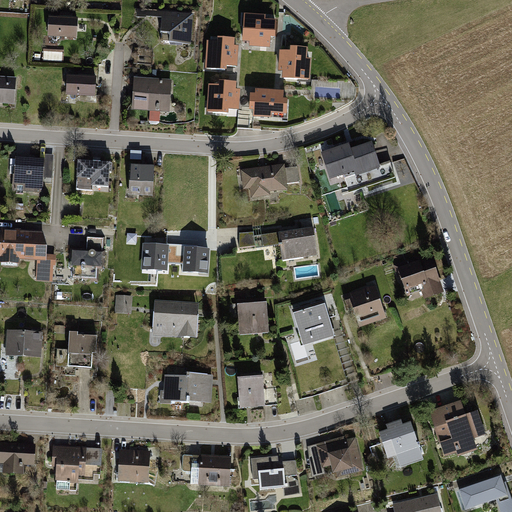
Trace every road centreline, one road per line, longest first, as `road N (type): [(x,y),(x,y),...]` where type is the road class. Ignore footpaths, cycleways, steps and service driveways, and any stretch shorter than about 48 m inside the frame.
road 1 (residential): [(0,423),(281,434),(498,366)]
road 2 (residential): [(0,134),(256,148),(302,139),(387,100)]
road 3 (residential): [(498,366),(446,214),(387,100)]
road 4 (residential): [(387,100),(293,0)]
